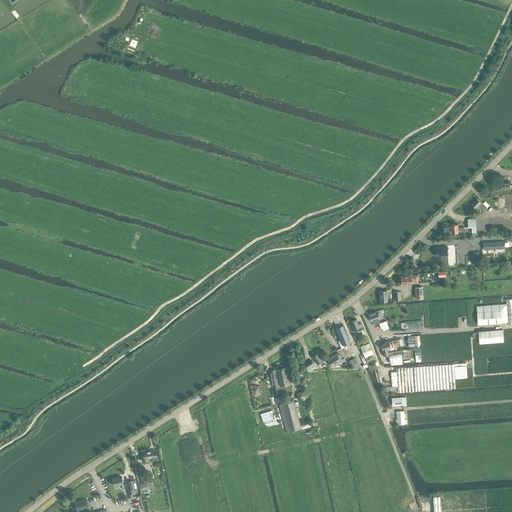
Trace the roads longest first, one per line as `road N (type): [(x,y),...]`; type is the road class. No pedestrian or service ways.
road 1 (tertiary): [(28,511),(354,299),(511,144)]
road 2 (track): [(511,6),(470,87),(439,119),(403,139),(362,189),(252,242),(83,366)]
road 3 (track): [(358,432),(197,465),(178,410)]
road 4 (track): [(380,414),(511,399)]
